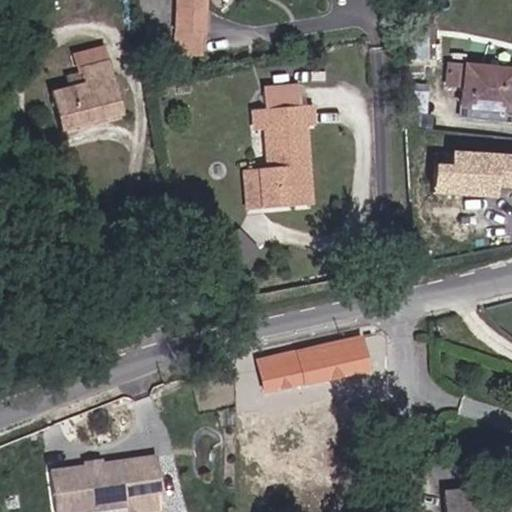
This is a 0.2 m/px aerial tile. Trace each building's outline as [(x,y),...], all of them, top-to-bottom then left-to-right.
[(222,0),(193,0),(192,36),(221,37),(222,0)] [(412,61),(431,62),(434,31),(411,30),(412,61)] [(220,58),(221,37),(192,36),(192,58),(220,58)] [(120,37),(82,43),(84,60),(123,54),(120,37)] [(60,130),(133,118),(123,54),(84,60),(87,81),(53,86),(60,130)] [(460,107),(511,110),(511,68),(460,66),(460,107)] [(299,85),(261,91),(264,109),(302,103),(299,85)] [(302,103),(264,109),(253,111),(256,136),(262,135),(269,175),(260,177),(265,216),(310,208),(303,170),(311,168),(304,128),(319,126),(315,101),(302,103)] [(511,156),(432,152),(432,199),(504,201),(505,191),(511,191),(511,156)] [(308,389),(381,373),(373,334),(305,349),(308,382),(308,389)] [(269,395),(308,382),(305,349),(262,357),(269,395)] [(269,395),(269,399),(308,389),(308,382),(269,395)] [(173,460),(145,465),(148,486),(176,482),(173,460)] [(107,470),(69,476),(74,511),(134,511),(151,509),(151,511),(180,511),(176,482),(148,486),(145,465),(124,468),(107,470)] [(511,511),(511,475),(448,483),(451,511),(511,511)]
